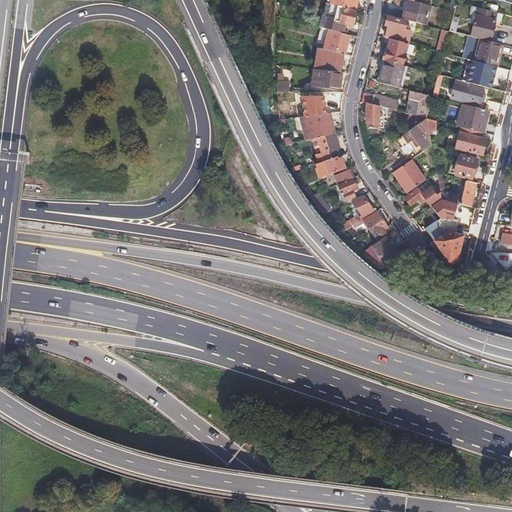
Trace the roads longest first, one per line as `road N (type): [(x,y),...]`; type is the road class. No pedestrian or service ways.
road 1 (trunk): [(7,160),(28,63),(57,24),(89,9),(119,10),(155,27),(173,48),(194,90),(203,143),(183,189),(156,208),(44,211)]
road 2 (motorway): [(511,325),(188,258),(19,238),(0,245)]
road 3 (trunk): [(511,356),(400,309),(312,234),(254,147),(185,0)]
road 4 (trunk): [(0,402),(79,445),(175,473),(471,511)]
road 5 (primary): [(511,307),(231,243),(44,211)]
road 6 (motorway): [(426,375),(149,281),(0,252)]
road 7 (residential): [(478,252),(458,279),(437,274),(354,153),(348,100),(374,0)]
road 8 (trunk): [(16,331),(123,371),(250,469)]
road 9 (motorway): [(212,344),(433,421)]
road 10 (motorway): [(0,294),(155,322),(212,344)]
road 11 (motorway): [(16,331),(177,350),(212,344)]
road 12 (trunk): [(7,160),(21,0)]
